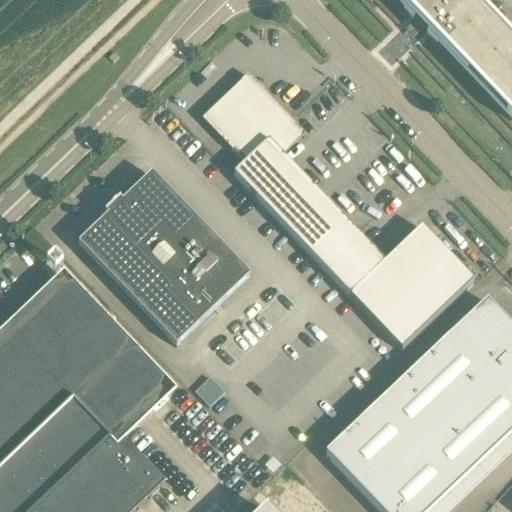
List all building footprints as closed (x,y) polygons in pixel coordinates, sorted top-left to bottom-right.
[(429,32),(428,33),(511,120),(511,43),(477,7),(478,6),(472,0),(397,0),(406,8),(405,9),(415,19),(415,18),(418,22),(415,25),(422,32),(426,29),(429,32)] [(386,266),(284,159),(307,138),(292,123),(292,124),(250,81),(251,80),(249,78),(248,80),(205,121),(203,122),(205,124),(205,123),(233,152),(232,152),(246,166),(234,177),(351,300),(386,266)] [(177,350),(250,279),(155,180),(126,208),(120,202),(106,216),(111,222),(82,250),(177,350)] [(386,266),(351,300),(403,355),(475,286),(423,231),(386,266)] [(64,289),(0,349),(0,511),(141,511),(168,489),(119,437),(164,394),(64,289)] [(511,329),(488,304),(326,457),(378,511),(434,511),(511,438),(511,329)]
